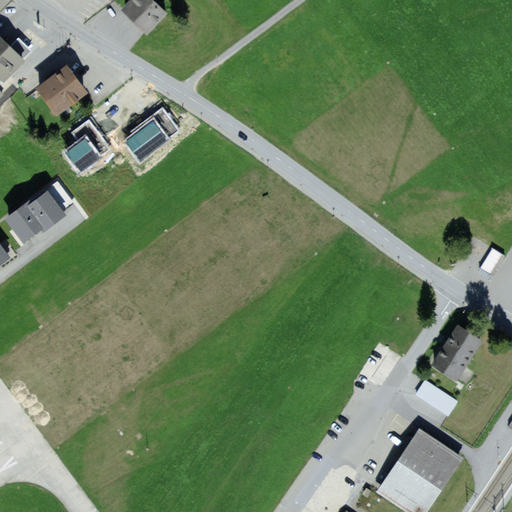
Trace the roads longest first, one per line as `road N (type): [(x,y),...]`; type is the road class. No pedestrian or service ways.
road 1 (secondary): [(457,290),(225,120),(32,0)]
road 2 (unclassified): [(457,290),(300,511)]
road 3 (residential): [(0,382),(87,511)]
road 4 (track): [(180,91),(297,0)]
